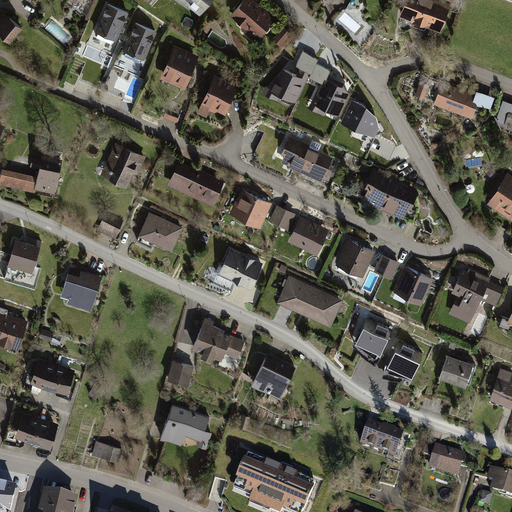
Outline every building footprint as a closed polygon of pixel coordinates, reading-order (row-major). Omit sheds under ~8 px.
[(186,0),(202,13),(213,0),(186,0)] [(274,18),(253,0),(242,0),(230,15),(257,38),(274,18)] [(453,5),(440,0),(407,0),(401,14),(443,31),(453,5)] [(130,10),(108,2),(97,30),(119,39),(130,10)] [(23,26),(4,11),(0,15),(0,32),(10,41),(23,26)] [(158,30),(137,21),(125,48),(145,58),(158,30)] [(293,34),(285,26),(274,37),(283,45),(293,34)] [(175,45),(161,77),(188,88),(202,56),(175,45)] [(300,65),(311,69),(312,70),(316,60),(318,57),(316,54),(303,49),(297,63),(300,65)] [(312,70),(311,69),(309,74),(322,80),(325,73),(327,74),(331,67),(316,60),(312,70)] [(297,72),(282,65),(268,84),(266,84),(261,93),(279,101),(282,94),(296,101),(309,74),(311,69),(300,65),(297,72)] [(327,74),(325,73),(322,80),(309,107),(324,114),(327,107),(339,112),(349,92),(343,82),(327,74)] [(237,87),(214,77),(204,102),(227,112),(237,87)] [(432,85),(421,81),(416,94),(427,99),(432,85)] [(477,95),(443,82),(436,103),(473,117),(478,103),(492,108),(497,96),(479,89),(477,95)] [(367,100),(351,93),(339,121),(375,136),(380,126),(377,114),(367,100)] [(180,120),(182,115),(171,110),(169,115),(180,120)] [(0,144),(10,125),(0,120),(0,144)] [(324,178),(337,149),(296,131),(282,160),(324,178)] [(145,156),(116,142),(102,173),(131,187),(145,156)] [(65,156),(46,151),(40,174),(8,165),(3,184),(55,197),(65,156)] [(222,188),(177,167),(169,184),(214,205),(222,188)] [(420,187),(378,167),(363,198),(405,218),(420,187)] [(511,177),(507,174),(489,203),(511,217),(511,177)] [(273,201),(241,188),(230,213),(262,226),(273,201)] [(297,213),(278,205),(271,220),(291,228),(297,213)] [(185,226),(150,210),(140,233),(174,249),(185,226)] [(124,223),(106,214),(98,229),(116,238),(124,223)] [(329,231),(301,218),(290,242),(318,255),(329,231)] [(43,244),(17,237),(10,262),(35,270),(43,244)] [(376,251),(349,239),(337,264),(365,277),(376,251)] [(265,264),(233,249),(221,274),(253,289),(265,264)] [(401,261),(383,253),(376,270),(393,277),(401,261)] [(103,274),(72,265),(63,296),(70,298),(69,304),(93,311),(103,274)] [(436,277),(407,265),(396,291),(424,303),(436,277)] [(506,290),(464,269),(453,292),(465,297),(461,304),(457,302),(452,313),(471,323),(483,298),(498,306),(506,290)] [(345,298),(290,274),(278,300),(333,324),(345,298)] [(29,322),(0,311),(0,340),(20,347),(29,322)] [(377,324),(367,319),(352,347),(375,365),(382,355),(381,353),(391,330),(389,329),(390,328),(377,322),(377,324)] [(248,340),(206,320),(194,345),(223,359),(226,352),(239,358),(248,340)] [(415,347),(403,342),(402,345),(398,344),(391,357),(388,357),(383,376),(409,383),(423,353),(414,349),(415,347)] [(298,367),(270,352),(254,382),(282,397),(298,367)] [(476,363),(450,353),(442,375),(468,384),(476,363)] [(196,365),(174,359),(169,379),(191,385),(196,365)] [(76,371),(39,360),(32,383),(69,394),(76,371)] [(511,370),(502,367),(492,396),(511,403),(511,370)] [(213,415),(175,401),(162,437),(183,445),(188,433),(204,439),(213,415)] [(60,422),(24,412),(17,438),(53,448),(60,422)] [(404,442),(367,429),(362,445),(399,457),(404,442)] [(123,449),(96,441),(92,455),(119,463),(123,449)] [(468,454),(437,445),(430,468),(461,477),(468,454)] [(304,511),(317,479),(246,452),(231,489),(250,496),(247,503),(269,511),(281,511),(282,511),(304,511)] [(511,472),(492,468),(489,479),(496,481),(494,490),(511,494),(511,472)] [(20,511),(26,488),(0,482),(0,511),(20,511)] [(78,511),(81,498),(45,489),(40,511),(78,511)] [(494,494),(484,491),(481,502),(491,504),(494,494)]
